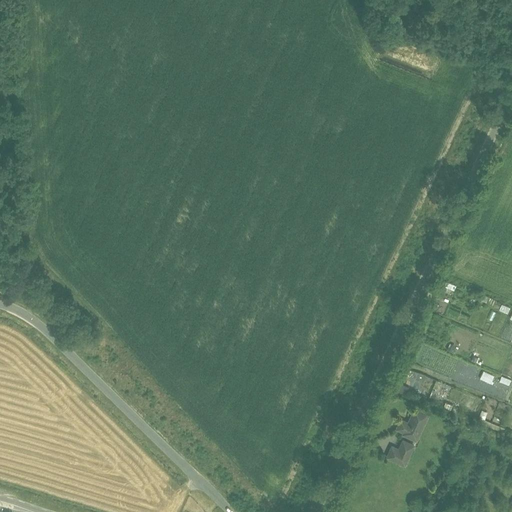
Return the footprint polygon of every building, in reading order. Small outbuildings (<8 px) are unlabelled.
[(488,322),(491,315),(479,309),(476,317),(488,322)] [(481,346),(479,351),(490,355),(492,350),(481,346)] [(487,361),(488,356),(477,353),(476,358),(487,361)] [(480,376),(483,368),(472,364),(469,372),(480,376)] [(428,415),(415,409),(408,423),(401,420),(397,429),(404,432),(403,434),(416,440),(428,415)] [(404,467),(414,446),(403,441),(398,451),(392,448),(387,459),(404,467)]
